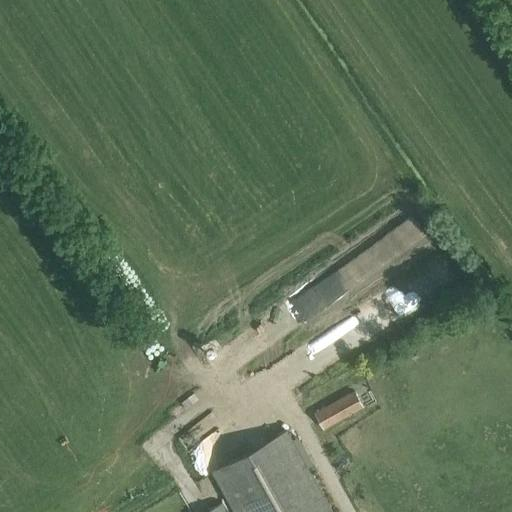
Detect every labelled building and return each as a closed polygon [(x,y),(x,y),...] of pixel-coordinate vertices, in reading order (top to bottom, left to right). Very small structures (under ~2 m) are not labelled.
[(275,333),(371,272),(359,253),(263,314),(275,333)] [(355,389),(315,412),(324,429),(365,406),(355,389)] [(188,449),(218,421),(206,408),(176,436),(188,449)] [(235,511),(332,511),(287,430),(213,471),(235,511)] [(199,450),(201,449),(199,444),(186,448),(197,475),(208,471),(199,450)]
